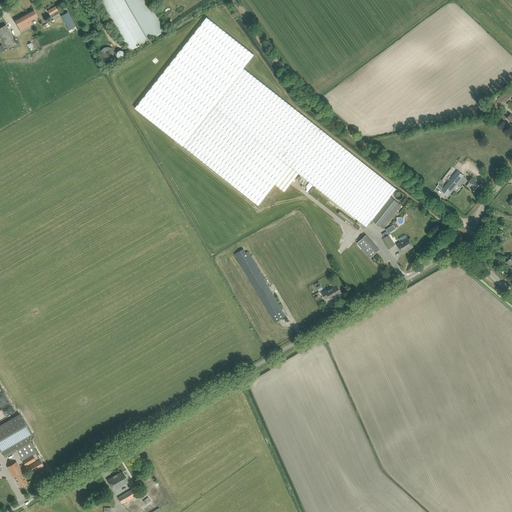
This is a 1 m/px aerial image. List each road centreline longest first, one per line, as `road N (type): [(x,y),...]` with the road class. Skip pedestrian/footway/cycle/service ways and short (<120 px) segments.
road 1 (unclassified): [(3,511),(476,239)]
road 2 (track): [(476,239),(305,97),(232,0)]
